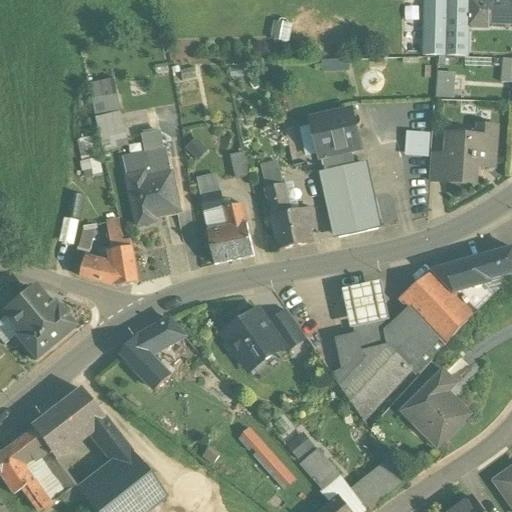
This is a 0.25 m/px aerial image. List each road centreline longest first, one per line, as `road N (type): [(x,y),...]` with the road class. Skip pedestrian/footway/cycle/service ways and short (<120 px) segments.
road 1 (tertiary): [(511,194),(425,242),(224,282),(128,321)]
road 2 (tertiary): [(128,321),(0,425)]
road 3 (residential): [(511,426),(393,511)]
road 4 (residential): [(128,321),(98,298),(0,260)]
